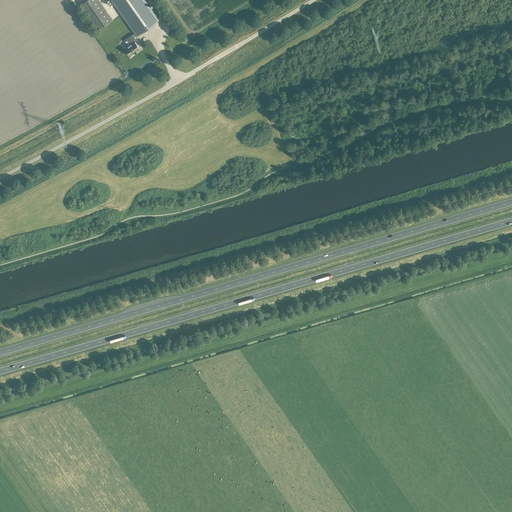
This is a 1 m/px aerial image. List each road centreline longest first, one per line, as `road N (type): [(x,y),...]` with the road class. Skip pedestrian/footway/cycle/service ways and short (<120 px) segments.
road 1 (trunk): [(511,200),(0,352)]
road 2 (trunk): [(0,372),(511,221)]
road 3 (tertiary): [(0,178),(313,0)]
